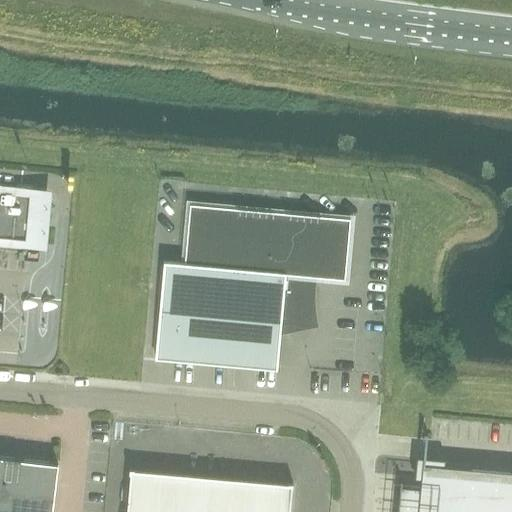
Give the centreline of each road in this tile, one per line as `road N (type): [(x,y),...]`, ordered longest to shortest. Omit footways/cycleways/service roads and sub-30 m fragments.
road 1 (unclassified): [(0,389),(308,420),(352,458),(355,484)]
road 2 (primary): [(243,0),(511,34)]
